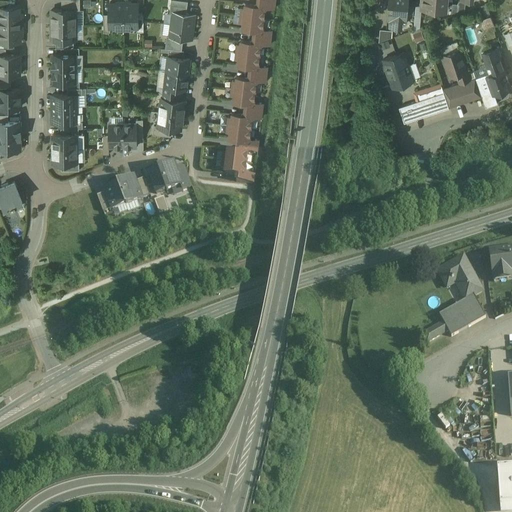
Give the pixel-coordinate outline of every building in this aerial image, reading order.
[(79,0),(61,0),(61,11),(75,11),(80,11),(79,0)] [(276,1),(263,0),(257,0),(257,5),(265,6),(265,7),(275,8),(276,1)] [(446,0),(422,0),(421,9),(445,11),(446,0)] [(463,0),(461,0),(458,3),(457,4),(458,4),(457,14),(464,11),(465,0),(463,0)] [(407,5),(389,3),(387,19),(390,19),(390,27),(400,28),(401,20),(406,21),(407,5)] [(123,4),(109,4),(109,15),(109,28),(110,28),(123,28),(123,4)] [(137,4),(123,4),(123,28),(137,28),(137,15),(137,4)] [(257,5),(245,4),(245,8),(241,8),(240,16),(263,19),(265,7),(265,6),(257,5)] [(187,7),(170,5),(169,13),(172,13),(172,12),(186,13),(187,7)] [(1,8),(0,7),(0,19),(19,20),(19,8),(11,8),(1,8)] [(61,11),(51,11),(51,26),(75,26),(75,11),(61,11)] [(186,13),(172,12),(172,13),(171,24),(194,27),(195,15),(186,13)] [(263,19),(240,16),(239,24),(243,24),(242,28),(254,30),(262,31),(262,30),(263,19)] [(485,29),(496,25),(493,16),(482,19),(485,29)] [(19,20),(0,19),(0,31),(20,31),(19,20)] [(194,27),(171,24),(169,35),(169,37),(183,38),(192,39),(194,27)] [(75,26),(51,26),(52,41),(56,41),(74,41),(76,41),(75,26)] [(423,27),(415,28),(417,40),(425,39),(423,27)] [(379,47),(389,48),(390,37),(393,37),(394,30),(381,28),(379,47)] [(272,31),(262,30),(262,31),(254,30),(253,36),(271,38),(272,31)] [(20,31),(0,31),(0,43),(20,43),(20,31)] [(183,38),(169,37),(169,35),(167,35),(165,48),(169,49),(182,50),(183,38)] [(271,38),(253,36),(253,42),(261,43),(260,44),(270,45),(271,38)] [(253,42),(241,40),(240,45),(236,44),(235,52),(259,55),(260,44),(261,43),(253,42)] [(74,41),(56,41),(56,49),(61,49),(74,49),(74,48),(74,41)] [(504,70),(496,49),(502,46),(483,52),(488,65),(486,66),(489,76),(487,76),(492,89),(493,94),(494,93),(510,88),(504,70)] [(182,50),(169,49),(168,57),(169,57),(171,57),(183,58),(184,51),(182,50)] [(460,50),(443,56),(450,76),(457,74),(460,83),(470,79),(460,50)] [(259,55),(235,52),(234,60),(238,61),(238,65),(250,66),(258,67),(258,66),(259,55)] [(404,52),(383,59),(387,69),(386,69),(388,76),(389,75),(393,87),(413,80),(404,52)] [(61,55),(52,55),(52,61),(52,65),(52,69),(75,69),(75,55),(75,54),(61,55)] [(6,56),(0,55),(0,75),(20,75),(20,56),(6,56)] [(183,58),(171,57),(169,57),(167,71),(188,73),(190,59),(183,58)] [(268,68),(258,66),(258,67),(250,66),(249,72),(267,74),(268,68)] [(75,69),(52,69),(52,72),(52,76),(52,83),(61,83),(75,82),(75,69)] [(188,73),(167,71),(167,78),(165,78),(164,87),(182,89),(186,89),(188,73)] [(267,74),(249,72),(248,78),(256,79),(256,80),(266,81),(267,74)] [(487,76),(476,80),(481,93),(492,89),(487,76)] [(248,78),(236,77),(236,81),(232,81),(231,89),(255,91),(256,80),(256,79),(248,78)] [(460,83),(443,89),(444,92),(449,108),(482,97),(481,93),(475,78),(460,83)] [(10,81),(0,81),(0,89),(10,90),(10,81)] [(182,89),(164,87),(163,93),(181,95),(182,89)] [(10,90),(0,89),(0,107),(20,108),(20,90),(10,90)] [(255,91),(231,89),(230,97),(234,97),(234,101),(245,103),(253,104),(253,103),(255,91)] [(492,89),(481,93),(482,97),(485,108),(498,104),(494,93),(493,94),(492,89)] [(444,92),(399,107),(404,123),(449,108),(444,92)] [(181,95),(163,93),(163,99),(181,101),(181,95)] [(67,95),(52,95),(52,107),(76,107),(76,95),(67,95)] [(163,99),(161,99),(159,112),(183,115),(184,108),(183,108),(184,101),(181,101),(163,99)] [(263,104),(253,103),(253,104),(245,103),(245,109),(263,111),(263,104)] [(76,107),(52,107),(52,123),(67,123),(76,123),(76,114),(76,107)] [(263,111),(245,109),(244,115),(252,116),(262,118),(263,111)] [(183,115),(159,112),(158,126),(171,128),(181,129),(181,123),(182,123),(183,115)] [(244,115),(232,113),(232,117),(228,117),(227,125),(250,128),(252,116),(244,115)] [(8,121),(0,121),(0,154),(11,154),(11,151),(13,149),(20,149),(20,139),(21,139),(21,130),(20,130),(20,121),(8,121)] [(123,147),(123,124),(109,124),(109,137),(109,147),(123,147)] [(136,124),(123,124),(123,147),(137,147),(137,138),(137,124),(136,124)] [(171,128),(158,126),(154,125),(153,135),(170,137),(171,128)] [(250,128),(227,125),(226,133),(230,134),(229,138),(241,139),(249,140),(249,139),(250,128)] [(60,135),(52,135),(53,149),(76,148),(76,135),(60,135)] [(249,140),(241,139),(240,145),(258,147),(259,140),(249,139),(249,140)] [(258,147),(240,145),(240,151),(248,152),(247,153),(257,154),(258,147)] [(76,148),(53,149),(53,163),(61,163),(77,163),(77,162),(77,149),(76,148)] [(240,151),(228,150),(227,154),(223,153),(222,162),(246,164),(247,153),(248,152),(240,151)] [(77,162),(77,163),(61,163),(61,171),(79,171),(79,162),(77,162)] [(246,164),(222,162),(221,170),(225,170),(225,174),(237,176),(245,177),(245,176),(246,164)] [(174,164),(158,170),(159,170),(149,174),(156,195),(166,191),(167,192),(181,187),(185,185),(180,172),(179,170),(176,171),(174,164)] [(192,187),(186,170),(180,172),(185,185),(181,187),(183,191),(192,187)] [(245,177),(237,176),(236,182),(254,184),(255,177),(245,176),(245,177)] [(133,179),(118,185),(126,205),(126,206),(142,201),(141,199),(135,182),(133,179)] [(144,179),(135,182),(141,199),(150,196),(144,179)] [(15,181),(0,187),(0,197),(4,207),(4,208),(11,205),(11,206),(16,204),(16,203),(22,201),(15,181)] [(126,205),(118,185),(105,190),(106,193),(112,209),(112,210),(126,205)] [(112,209),(106,193),(97,197),(103,213),(112,209)] [(511,248),(490,251),(494,279),(507,277),(506,272),(511,271),(511,248)] [(463,257),(438,271),(447,287),(456,282),(465,300),(474,296),(482,291),(463,257)] [(465,300),(439,314),(443,322),(448,331),(451,336),(486,318),(474,296),(465,300)] [(443,322),(422,333),(427,342),(448,331),(443,322)] [(447,429),(452,426),(445,415),(440,418),(447,429)] [(511,467),(497,469),(500,505),(511,504),(511,467)]
